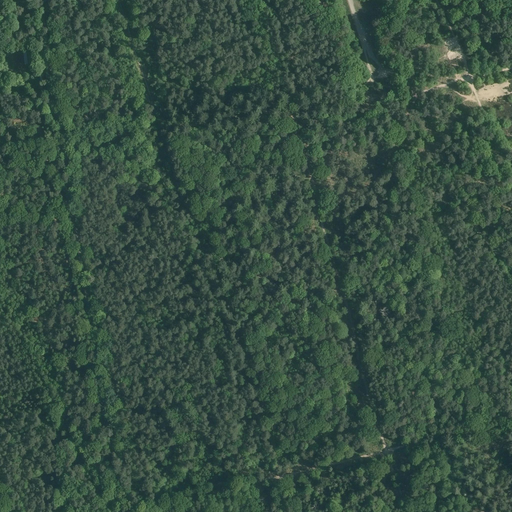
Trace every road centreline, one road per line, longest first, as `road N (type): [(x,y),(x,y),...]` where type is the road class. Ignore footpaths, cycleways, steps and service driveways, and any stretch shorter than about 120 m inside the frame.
road 1 (unknown): [(136,511),(138,412),(148,373),(144,234),(151,220),(217,164),(290,146),(351,150),(407,135)]
road 2 (track): [(290,107),(403,511)]
road 3 (track): [(271,479),(511,420)]
road 4 (track): [(132,511),(271,479)]
